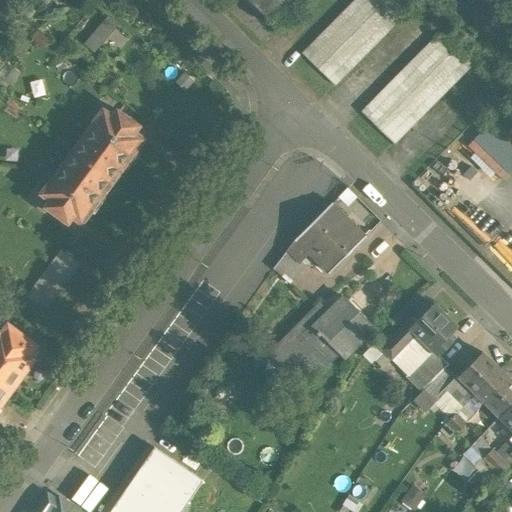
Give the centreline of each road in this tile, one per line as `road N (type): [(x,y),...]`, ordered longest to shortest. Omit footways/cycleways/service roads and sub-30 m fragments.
road 1 (residential): [(0,510),(289,106)]
road 2 (unclassified): [(511,329),(289,106)]
road 3 (unclassified): [(289,106),(183,0)]
